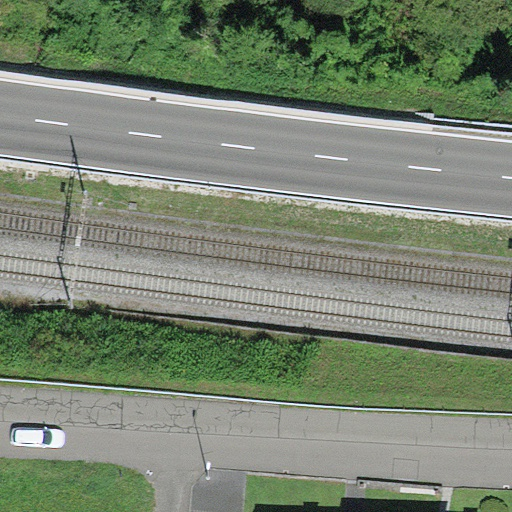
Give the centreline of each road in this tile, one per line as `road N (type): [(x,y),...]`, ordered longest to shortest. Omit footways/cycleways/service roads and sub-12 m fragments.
road 1 (primary): [(511,175),(184,149),(0,125)]
road 2 (tertiary): [(511,450),(0,417)]
